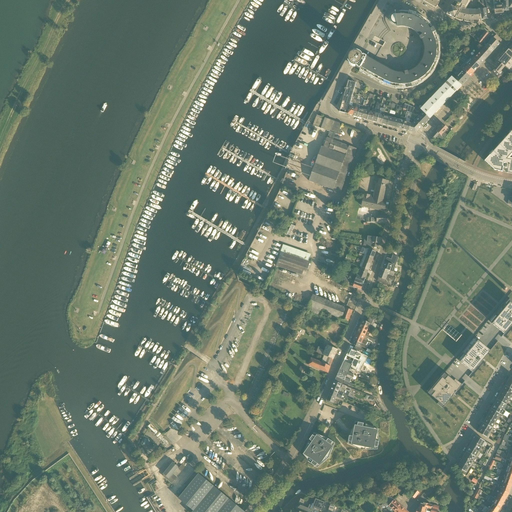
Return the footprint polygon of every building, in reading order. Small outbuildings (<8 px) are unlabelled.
[(439,2),(440,0),(423,0),(423,1),(436,8),(439,2)] [(470,3),(471,0),(454,0),(454,1),(455,1),(452,7),(451,6),(446,14),(455,19),(459,20),(464,21),(466,10),(467,9),(466,9),(469,2),(470,3)] [(490,9),(494,8),(493,0),(484,0),(486,5),(487,8),(490,8),(490,9)] [(493,0),(494,8),(495,14),(504,13),(503,11),(503,0),(493,0)] [(482,20),(479,9),(479,10),(473,11),(473,22),(476,22),(479,22),(479,21),(482,21),(481,20),(482,20)] [(473,22),(473,11),(466,10),(464,21),(468,22),(473,22)] [(409,11),(404,11),(400,11),(395,11),(395,13),(393,13),(391,15),(390,18),(390,21),(392,23),(395,24),(397,24),(397,26),(397,27),(399,27),(401,27),(403,27),(404,27),(406,27),(408,28),(409,28),(411,29),(414,30),(415,31),(416,32),(417,33),(418,34),(420,36),(419,37),(421,39),(422,39),(423,41),(423,44),(424,46),(424,48),(424,51),(424,53),(423,55),(423,57),(422,59),(421,60),(420,62),(419,64),(418,65),(417,66),(415,68),(413,70),(410,71),(408,72),(408,71),(405,72),(404,72),(405,73),(404,73),(402,73),(400,73),(398,73),(397,72),(395,72),(393,71),(391,71),(390,70),(374,61),(371,59),(369,58),(367,57),(367,58),(366,58),(360,70),(359,71),(385,85),(390,87),(395,88),(402,89),(407,88),(412,87),(417,86),(423,82),(427,79),(431,75),(435,70),(437,65),(439,60),(440,53),(440,48),(440,42),(438,36),(436,31),(433,27),(430,23),(429,22),(425,19),(420,16),(416,13),(409,11)] [(480,38),(477,41),(481,44),(484,42),(485,43),(494,50),(500,44),(490,35),(489,35),(485,32),(480,38)] [(494,50),(485,43),(483,45),(485,47),(491,53),(494,50)] [(491,53),(485,47),(483,45),(480,49),(481,51),(478,55),(484,61),(491,53)] [(356,68),(360,70),(366,58),(367,58),(363,56),(362,56),(362,55),(361,55),(361,54),(360,53),(359,53),(359,52),(358,52),(357,52),(356,51),(355,51),(354,52),(353,52),(352,52),(351,52),(351,53),(350,54),(349,54),(349,55),(348,56),(348,57),(348,58),(347,59),(347,60),(348,61),(348,62),(348,63),(349,64),(350,65),(351,66),(352,66),(353,67),(354,67),(355,67),(356,67),(357,67),(356,68)] [(509,70),(511,66),(511,60),(505,54),(502,57),(499,61),(505,67),(509,70)] [(470,57),(470,58),(480,66),(484,61),(478,55),(475,57),(473,55),(472,55),(470,57)] [(474,72),(480,66),(470,58),(467,61),(463,57),(460,59),(465,63),(468,66),(474,72)] [(492,73),(498,79),(504,73),(503,72),(502,71),(505,67),(499,61),(493,68),(493,69),(491,72),(490,72),(492,74),(492,73)] [(470,76),(474,72),(468,66),(465,63),(460,68),(461,68),(470,76)] [(455,80),(462,86),(470,76),(461,68),(460,68),(457,65),(454,68),(458,72),(456,75),(457,77),(455,80)] [(455,80),(455,79),(453,78),(448,83),(442,89),(441,89),(432,100),(421,110),(422,111),(430,119),(440,108),(450,98),(451,97),(450,97),(454,93),(456,91),(462,86),(455,80)] [(343,95),(352,97),(356,83),(348,80),(346,88),(345,88),(345,89),(345,90),(343,95)] [(351,102),(352,97),(343,95),(336,108),(340,110),(339,112),(347,114),(349,106),(351,102)] [(357,101),(357,100),(354,100),(353,102),(353,103),(351,102),(349,106),(347,114),(353,116),(357,101)] [(366,105),(367,101),(364,100),(363,106),(362,106),(361,105),(357,117),(362,119),(366,106),(366,105)] [(359,101),(357,101),(353,116),(357,117),(361,105),(358,105),(359,101)] [(378,110),(380,104),(377,103),(376,107),(372,121),(377,123),(379,114),(380,111),(378,110)] [(414,108),(405,103),(403,109),(407,110),(407,112),(412,114),(414,108)] [(376,107),(373,106),(372,109),(371,112),(369,111),(367,120),(372,121),(376,107)] [(385,112),(386,109),(383,108),(383,109),(381,115),(379,114),(377,123),(382,124),(384,112),(385,112)] [(430,119),(422,111),(417,115),(426,123),(430,119)] [(392,127),(395,115),(390,114),(386,125),(392,127)] [(313,126),(330,132),(334,133),(338,135),(342,124),(320,116),(317,115),(313,126)] [(397,128),(400,117),(395,115),(392,127),(397,128)] [(426,123),(417,115),(413,119),(415,120),(422,127),(426,123)] [(417,132),(422,127),(415,120),(412,124),(410,123),(408,131),(415,133),(417,132)] [(435,131),(444,139),(447,135),(443,132),(446,128),(441,124),(435,131)] [(511,130),(484,161),(494,170),(506,173),(511,173),(511,130)] [(332,140),(327,138),(324,147),(322,147),(309,181),(341,192),(357,149),(332,140)] [(388,181),(377,179),(376,179),(375,184),(377,184),(376,187),(375,187),(376,187),(375,190),(374,190),(373,193),(374,193),(374,196),(365,194),(364,197),(362,206),(384,211),(387,211),(388,206),(385,205),(386,202),(386,199),(383,198),(384,195),(384,196),(384,195),(384,192),(385,192),(384,192),(385,189),(386,189),(385,189),(386,186),(387,186),(388,181)] [(295,226),(291,224),(287,233),(291,235),(295,226)] [(381,238),(368,237),(364,236),(364,239),(366,240),(365,246),(373,247),(378,248),(378,243),(379,243),(381,238)] [(288,247),(283,245),(276,266),(301,275),(303,270),(307,271),(310,262),(308,261),(286,254),(288,247)] [(288,247),(286,254),(308,261),(311,253),(288,247)] [(369,250),(366,249),(362,248),(361,250),(360,253),(364,254),(367,255),(373,258),(376,252),(369,249),(369,250)] [(363,257),(362,261),(371,264),(373,258),(367,255),(364,254),(360,253),(359,255),(363,257)] [(369,270),(371,264),(362,261),(358,259),(357,261),(361,263),(359,267),(362,268),(368,270),(369,270)] [(390,271),(392,265),(384,262),(382,268),(390,271)] [(366,277),(368,270),(362,268),(359,275),(366,277)] [(395,272),(390,271),(382,268),(381,272),(394,277),(395,272)] [(393,277),(394,277),(381,272),(377,281),(384,283),(384,284),(387,285),(389,279),(395,281),(396,278),(393,277)] [(366,277),(359,275),(357,274),(356,279),(350,276),(350,277),(341,274),(340,276),(341,276),(346,278),(363,285),(366,277)] [(361,290),(363,285),(346,278),(345,281),(354,285),(353,287),(361,290)] [(321,316),(323,311),(348,321),(352,310),(313,295),(306,310),(321,316)] [(511,303),(506,299),(488,320),(504,334),(511,324),(511,303)] [(372,329),(376,331),(374,330),(375,328),(372,327),(374,323),(375,322),(376,323),(378,319),(369,315),(367,320),(366,321),(363,320),(361,324),(368,327),(372,329)] [(462,335),(448,322),(442,329),(456,342),(462,335)] [(371,330),(372,329),(368,327),(361,324),(359,328),(370,333),(370,332),(371,332),(372,330),(371,330)] [(368,337),(370,333),(359,328),(357,332),(364,335),(368,337)] [(375,340),(368,337),(364,335),(357,332),(356,336),(366,341),(367,339),(369,339),(369,340),(374,342),(375,340)] [(368,341),(366,341),(356,336),(354,340),(366,346),(368,341)] [(484,359),(491,351),(478,340),(474,337),(456,359),(457,359),(460,362),(472,372),(473,372),(479,364),(483,360),(482,359),(483,358),(484,359)] [(366,346),(354,340),(352,344),(355,346),(354,350),(360,353),(362,349),(366,351),(367,348),(371,350),(372,348),(366,346)] [(333,359),(338,349),(327,345),(325,351),(318,348),(316,352),(324,355),(333,359)] [(347,360),(345,362),(351,365),(350,369),(356,371),(357,371),(361,361),(365,363),(368,356),(360,353),(354,350),(353,349),(353,350),(350,349),(347,355),(353,358),(355,358),(354,362),(353,361),(352,362),(347,360)] [(331,366),(333,359),(324,355),(321,362),(331,366)] [(331,366),(321,362),(311,358),(308,365),(328,373),(331,366)] [(350,369),(351,365),(345,362),(344,361),(340,369),(353,374),(355,374),(356,371),(350,369)] [(353,374),(340,369),(338,373),(351,378),(352,377),(356,378),(355,380),(362,382),(363,378),(357,376),(353,374)] [(351,380),(351,378),(338,373),(336,377),(350,383),(351,380)] [(454,381),(445,373),(444,373),(441,377),(431,389),(428,392),(428,393),(429,394),(431,395),(439,402),(444,406),(453,395),(455,394),(455,393),(457,391),(461,386),(462,385),(462,384),(455,379),(454,381)] [(264,375),(250,407),(256,409),(269,377),(264,375)] [(351,383),(350,383),(336,377),(334,381),(343,384),(343,383),(352,387),(353,384),(351,383)] [(343,385),(343,384),(334,381),(332,386),(344,391),(345,390),(350,392),(351,388),(343,385)] [(511,389),(507,386),(505,385),(503,390),(504,391),(511,395),(511,394),(511,389)] [(343,393),(344,391),(332,386),(330,391),(347,398),(348,396),(343,394),(343,393)] [(511,395),(504,391),(503,390),(500,395),(501,395),(509,400),(511,396),(511,395)] [(330,391),(328,395),(335,398),(339,400),(346,403),(347,400),(348,398),(347,398),(330,391)] [(333,405),(333,403),(337,405),(339,400),(335,398),(328,395),(326,400),(326,402),(333,405)] [(509,400),(501,395),(500,395),(497,399),(498,400),(506,405),(509,400)] [(506,405),(498,400),(497,399),(494,404),(496,405),(503,409),(506,405)] [(503,409),(496,405),(494,404),(492,409),(493,410),(502,415),(503,415),(506,411),(505,410),(503,409)] [(502,415),(493,410),(492,409),(489,414),(490,414),(498,419),(500,414),(501,414),(502,415),(503,416),(503,415),(502,415)] [(498,419),(490,414),(489,414),(486,418),(487,419),(495,423),(498,419)] [(495,423),(487,419),(486,418),(483,423),(485,424),(493,429),(494,429),(493,428),(495,424),(495,423)] [(349,436),(348,443),(362,450),(377,449),(379,441),(378,429),(366,424),(365,429),(363,428),(364,423),(356,422),(349,436)] [(493,429),(485,424),(483,423),(481,428),(482,428),(491,434),(492,434),(491,433),(494,429),(493,429)] [(158,432),(151,424),(148,426),(156,435),(158,432)] [(491,434),(482,428),(481,428),(478,432),(479,433),(488,438),(489,439),(489,438),(491,434)] [(328,438),(322,436),(314,433),(309,439),(313,442),(312,444),(308,442),(303,454),(311,463),(317,468),(329,458),(335,443),(328,438)] [(158,437),(165,444),(166,446),(169,443),(161,434),(158,437)] [(485,441),(476,436),(473,441),(474,442),(482,446),(485,441)] [(482,446),(474,442),(473,441),(470,446),(471,447),(479,451),(481,447),(482,446)] [(479,451),(471,447),(470,446),(467,451),(468,452),(477,457),(477,458),(480,452),(479,451)] [(477,457),(468,452),(467,451),(463,457),(465,457),(474,463),(474,462),(473,462),(475,457),(477,458),(477,457)] [(474,463),(465,457),(463,457),(460,462),(471,468),(472,468),(471,468),(474,463)] [(471,468),(460,462),(457,467),(458,468),(462,470),(461,473),(462,473),(466,476),(467,476),(472,468),(471,468)] [(177,477),(173,473),(178,467),(173,463),(164,474),(164,475),(163,476),(172,484),(177,477)] [(503,464),(501,470),(511,474),(511,468),(505,466),(505,465),(503,464)] [(511,480),(511,474),(501,470),(499,476),(511,480)] [(194,511),(192,511),(243,511),(244,511),(199,474),(178,498),(194,511)] [(511,480),(499,476),(497,481),(511,486),(511,484),(511,480)] [(509,493),(511,486),(497,481),(496,481),(495,483),(499,484),(498,487),(509,493)] [(509,493),(498,487),(494,485),(491,490),(506,498),(509,493)] [(503,503),(506,498),(491,490),(493,491),(490,496),(492,497),(503,503)] [(396,511),(401,506),(394,500),(389,496),(386,500),(384,499),(383,499),(382,499),(381,500),(381,501),(381,502),(381,503),(382,504),(391,511),(393,509),(394,510),(396,511)] [(296,509),(300,511),(302,511),(314,511),(317,511),(318,511),(319,510),(323,511),(326,502),(313,497),(311,502),(314,503),(313,506),(312,509),(301,505),(296,509)] [(500,509),(503,503),(492,497),(489,502),(500,509)] [(497,511),(500,509),(489,502),(487,501),(485,503),(486,504),(485,506),(489,509),(495,511),(497,511)]
